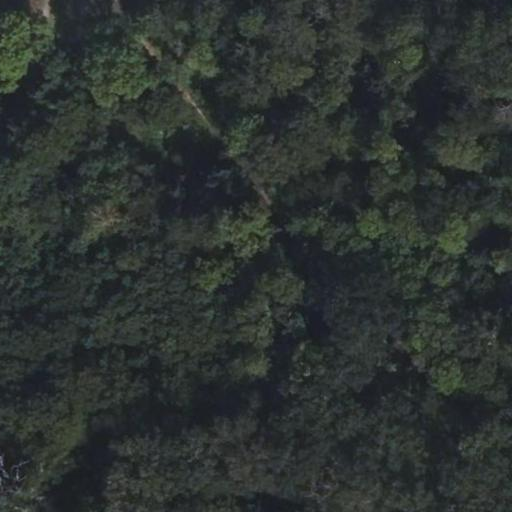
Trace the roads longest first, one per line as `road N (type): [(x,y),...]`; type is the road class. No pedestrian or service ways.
road 1 (unknown): [(508,511),(128,30),(119,0)]
road 2 (unknown): [(101,0),(47,44),(0,138)]
